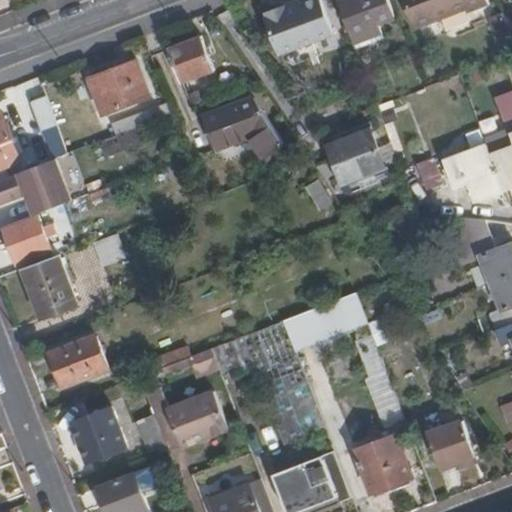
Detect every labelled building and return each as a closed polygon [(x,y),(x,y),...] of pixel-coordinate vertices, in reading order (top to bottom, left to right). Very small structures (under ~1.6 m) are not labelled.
[(263,0),(262,0),(276,38),(331,18),(324,0),(263,0)] [(392,0),(340,0),(355,40),(383,29),(380,22),(398,14),(392,0)] [(407,0),(417,25),(468,6),(470,10),(493,3),(491,0),(407,0)] [(491,14),(501,40),(511,36),(511,35),(506,19),(502,9),(491,14)] [(186,82),(218,69),(205,35),(173,48),(186,82)] [(154,92),(140,58),(93,75),(107,111),(154,92)] [(509,124),(486,133),(489,141),(505,184),(511,181),(511,91),(499,96),(509,124)] [(255,92),(210,110),(223,145),(252,133),(265,154),(287,139),(255,92)] [(49,93),(33,100),(54,158),(70,152),(49,93)] [(175,111),(172,102),(116,124),(119,134),(142,125),(176,112),(175,111)] [(0,165),(22,157),(5,109),(0,110),(0,165)] [(474,113),(461,118),(473,145),(485,140),(474,113)] [(112,156),(148,141),(142,125),(119,134),(105,139),(112,156)] [(332,142),(339,161),(320,168),(323,172),(337,194),(340,199),(353,194),(349,184),(389,168),(374,126),(332,142)] [(446,157),(455,182),(468,177),(475,194),(505,184),(489,141),(446,157)] [(429,185),(446,179),(436,152),(419,159),(429,185)] [(20,170),(0,177),(0,200),(27,190),(35,211),(70,198),(55,157),(20,170)] [(309,182),(323,203),(337,194),(323,172),(309,182)] [(96,201),(114,194),(111,186),(93,193),(96,201)] [(51,225),(46,226),(41,212),(7,225),(21,262),(54,249),(50,238),(56,236),(51,225)] [(456,265),(482,255),(492,280),(511,272),(511,241),(503,245),(493,217),(458,215),(467,242),(450,248),(456,265)] [(106,260),(130,251),(122,230),(98,239),(106,260)] [(46,317),(81,304),(63,252),(27,265),(46,317)] [(502,307),(478,316),(483,330),(497,325),(511,319),(511,272),(492,280),(502,307)] [(356,293),(287,319),(299,350),(368,323),(356,293)] [(377,308),(366,312),(376,338),(392,332),(384,310),(379,312),(377,308)] [(215,347),(222,364),(254,449),(262,470),(335,443),(299,350),(287,319),(215,347)] [(504,341),(511,337),(511,319),(497,325),(504,341)] [(67,386),(112,369),(99,334),(55,351),(67,386)] [(163,360),(125,374),(127,380),(143,374),(165,366),(194,355),(190,347),(162,358),(163,360)] [(215,347),(194,355),(197,363),(201,372),(222,364),(215,347)] [(197,363),(194,355),(165,366),(169,375),(197,363)] [(385,361),(369,368),(372,375),(388,368),(385,361)] [(372,375),(393,428),(408,422),(388,368),(372,375)] [(148,387),(152,398),(169,442),(171,447),(231,424),(217,388),(172,406),(163,381),(148,387)] [(137,418),(140,418),(151,449),(169,442),(152,398),(133,405),(137,418)] [(511,399),(501,404),(508,418),(511,416),(511,399)] [(90,458),(130,442),(116,404),(76,420),(90,458)] [(442,464),(479,452),(466,417),(430,430),(442,464)] [(372,489),(413,474),(398,433),(357,449),(372,489)] [(277,470),(292,511),(300,511),(353,492),(337,449),(277,470)] [(110,511),(128,511),(151,504),(136,466),(98,481),(110,511)] [(265,511),(254,480),(214,495),(220,511),(265,511)]
